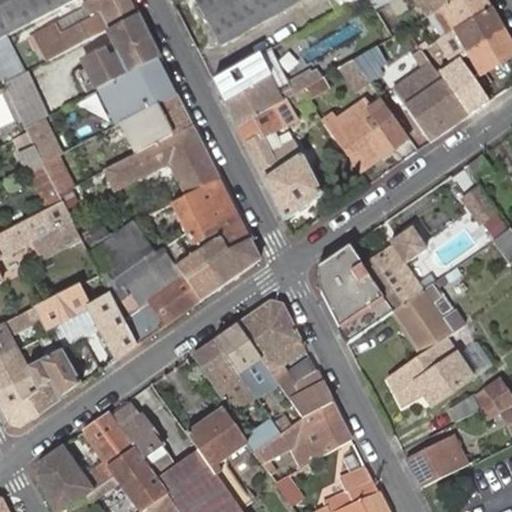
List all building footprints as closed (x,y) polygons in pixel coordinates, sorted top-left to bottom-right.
[(0,0),(0,38),(7,35),(33,22),(44,16),(75,0),(0,0)] [(135,15),(126,0),(89,0),(83,4),(33,36),(46,62),(67,51),(135,15)] [(193,0),(215,41),(286,0),(193,0)] [(357,0),(327,0),(335,13),(357,0)] [(367,0),(374,10),(388,0),(367,0)] [(453,0),(418,0),(427,16),(434,12),(453,0)] [(489,6),(485,0),(453,0),(434,12),(446,34),(455,29),(489,6)] [(511,55),(511,46),(489,6),(455,29),(480,74),(511,55)] [(161,56),(139,15),(106,32),(117,53),(112,56),(107,47),(80,61),(96,91),(100,89),(157,58),(161,56)] [(7,35),(0,38),(0,80),(25,130),(43,121),(52,117),(29,72),(26,74),(7,35)] [(444,51),(440,54),(433,44),(421,52),(428,62),(434,70),(450,59),(444,51)] [(383,63),(374,47),(352,60),(367,83),(379,75),(376,68),(383,63)] [(287,83),(271,49),(259,56),(278,93),(287,88),(286,84),(287,83)] [(421,52),(420,50),(410,56),(419,69),(428,62),(421,52)] [(259,56),(214,82),(237,129),(301,91),(320,80),(315,73),(310,75),(308,72),(287,83),(286,84),(287,88),(278,93),(259,56)] [(138,116),(176,96),(157,58),(105,87),(109,93),(111,91),(127,122),(129,121),(138,116)] [(352,60),(338,68),(354,92),(367,83),(352,60)] [(419,69),(392,88),(430,143),(468,117),(434,70),(428,62),(420,68),(419,69)] [(326,88),(321,79),(320,80),(301,91),(307,99),(307,100),(326,88)] [(119,126),(127,122),(111,91),(109,93),(105,87),(100,89),(119,126)] [(264,137),(296,120),(290,109),(307,99),(301,91),(237,129),(284,222),(320,195),(294,141),(272,152),(264,137)] [(154,146),(191,127),(176,96),(138,116),(154,146)] [(405,135),(382,102),(369,112),(362,101),(335,119),(331,115),(321,122),(356,172),(405,135)] [(83,103),(60,120),(78,144),(101,127),(83,103)] [(144,151),(154,146),(138,116),(129,121),(144,151)] [(34,149),(58,195),(76,186),(43,121),(25,130),(34,149)] [(185,197),(218,179),(191,127),(154,146),(144,151),(103,173),(113,191),(171,160),(175,166),(170,168),(185,197)] [(62,204),(58,195),(34,149),(22,156),(49,211),(62,204)] [(226,253),(248,241),(218,179),(185,197),(171,203),(181,223),(204,211),(216,234),(217,236),(226,253)] [(477,221),(494,211),(478,185),(461,196),(477,221)] [(0,285),(3,284),(0,277),(0,259),(34,242),(44,261),(82,242),(62,204),(49,211),(0,235),(0,285)] [(192,245),(216,234),(204,211),(181,223),(192,245)] [(503,263),(511,258),(511,235),(501,214),(483,223),(503,263)] [(86,249),(100,278),(137,344),(199,301),(162,248),(154,254),(133,224),(131,224),(113,237),(109,233),(86,249)] [(410,230),(389,244),(391,248),(363,267),(360,269),(390,312),(421,291),(403,265),(424,251),(424,250),(410,230)] [(162,248),(199,301),(259,260),(248,241),(226,253),(217,236),(187,258),(174,241),(162,248)] [(345,342),(390,312),(360,269),(363,267),(348,247),(318,269),(328,285),(321,294),(345,342)] [(328,285),(318,269),(316,284),(321,294),(328,285)] [(77,284),(30,307),(44,334),(90,310),(77,284)] [(442,338),(450,333),(421,291),(390,312),(398,324),(419,354),(442,338)] [(269,301),(236,324),(267,370),(273,366),(275,369),(281,366),(304,350),(281,306),(269,301)] [(348,349),(398,324),(390,312),(345,342),(348,349)] [(80,393),(60,350),(22,368),(0,321),(0,418),(5,428),(80,393)] [(213,340),(248,390),(270,374),(267,370),(236,324),(213,340)] [(385,377),(400,404),(412,398),(414,394),(419,391),(429,406),(469,379),(442,338),(419,354),(385,377)] [(213,340),(192,354),(227,405),(248,390),(213,340)] [(316,373),(308,358),(287,375),(292,384),(316,373)] [(267,370),(270,374),(292,407),(300,418),(331,403),(316,373),(292,384),(287,375),(285,371),(279,375),(275,369),(273,366),(267,370)] [(281,366),(275,369),(279,375),(285,371),(281,366)] [(498,416),(511,407),(511,397),(511,396),(500,380),(485,392),(492,405),(498,416)] [(477,412),(492,405),(485,392),(471,398),(477,412)] [(445,411),(451,425),(477,412),(471,398),(445,411)] [(299,461),(301,468),(350,441),(331,403),(300,418),(288,427),(294,439),(288,443),(296,458),(302,456),(304,459),(299,461)] [(158,445),(140,418),(138,420),(129,406),(112,417),(150,471),(166,460),(158,447),(158,445)] [(246,443),(252,452),(272,437),(279,433),(271,422),(270,420),(269,420),(266,415),(260,406),(253,411),(260,420),(263,419),(267,425),(243,440),(246,443)] [(271,422),(279,433),(288,427),(300,418),(292,407),(271,422)] [(511,407),(498,416),(511,437),(511,407)] [(195,452),(212,476),(219,472),(215,465),(246,443),(243,440),(222,410),(184,436),(195,452)] [(272,411),(266,415),(269,420),(270,420),(275,416),(272,411)] [(112,465),(131,451),(106,414),(80,432),(103,465),(85,478),(94,491),(116,474),(113,470),(115,469),(112,465)] [(279,433),(272,437),(277,448),(288,443),(294,439),(288,427),(279,433)] [(405,459),(419,487),(465,464),(452,438),(405,459)] [(36,480),(52,511),(69,511),(68,509),(88,494),(91,498),(116,480),(139,511),(141,511),(164,497),(153,482),(131,451),(112,465),(115,469),(113,470),(116,474),(94,491),(85,478),(61,445),(38,461),(36,480)] [(237,511),(212,476),(195,452),(153,482),(164,497),(173,510),(174,511),(237,511)] [(313,511),(385,511),(364,469),(342,481),(348,495),(340,498),(340,501),(327,506),(313,511)] [(296,471),(274,483),(294,511),(299,511),(306,507),(289,482),(301,476),(296,471)] [(170,511),(173,510),(164,497),(141,511),(170,511)] [(0,498),(0,511),(9,511),(3,500),(0,498)]
